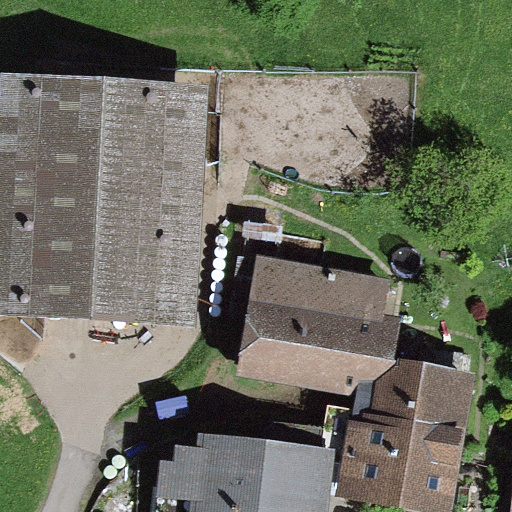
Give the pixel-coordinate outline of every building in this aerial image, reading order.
[(185,100),(0,96),(0,328),(180,332),(185,100)] [(345,364),(379,369),(386,322),(372,319),(378,281),(240,259),(219,383),(339,403),(345,364)] [(332,442),(447,461),(460,383),(379,369),(345,364),(339,403),(332,442)] [(438,511),(447,461),(332,442),(321,507),(352,511),(438,511)] [(177,458),(147,456),(143,504),(176,507),(175,511),(312,511),(317,454),(178,443),(177,458)]
